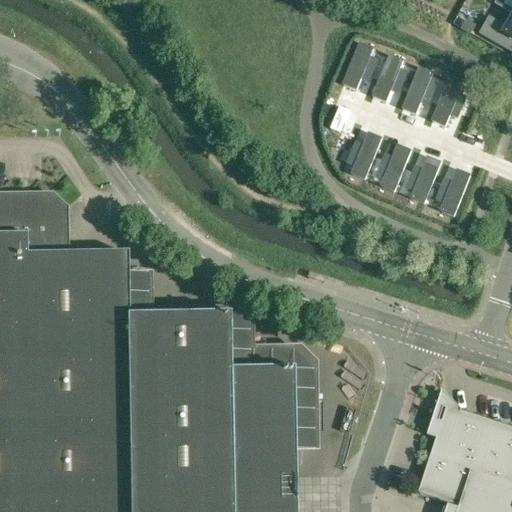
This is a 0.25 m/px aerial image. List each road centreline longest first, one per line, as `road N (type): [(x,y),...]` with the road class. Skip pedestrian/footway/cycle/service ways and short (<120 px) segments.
road 1 (tertiary): [(410,332),(231,276),(204,260),(136,195),(86,121),(56,92),(0,61)]
road 2 (unclassified): [(363,511),(410,332)]
